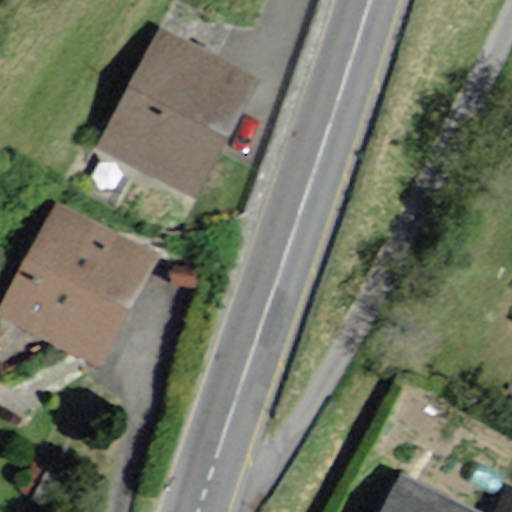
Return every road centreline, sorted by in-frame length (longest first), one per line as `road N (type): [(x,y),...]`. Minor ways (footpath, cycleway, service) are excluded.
road 1 (residential): [(209,481),(275,452),(297,432),(511,19)]
road 2 (secondary): [(369,0),(209,481)]
